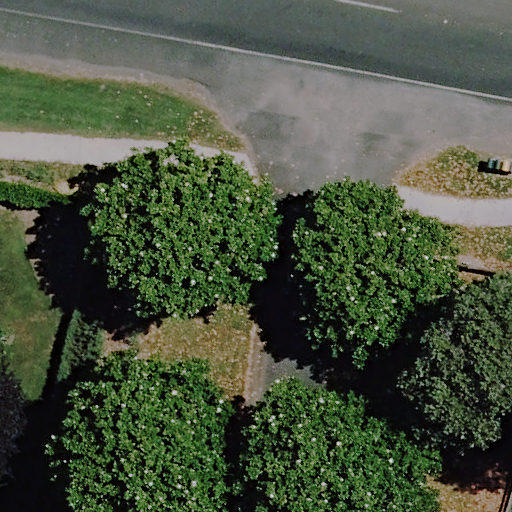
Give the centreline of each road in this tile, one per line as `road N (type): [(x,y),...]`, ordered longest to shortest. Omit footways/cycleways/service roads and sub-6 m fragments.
road 1 (unknown): [(285,0),(244,484),(271,511)]
road 2 (tertiary): [(511,34),(330,0)]
